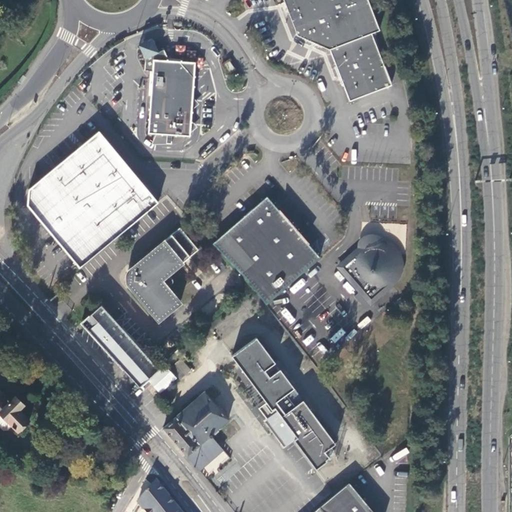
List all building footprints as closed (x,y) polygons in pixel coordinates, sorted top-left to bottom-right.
[(366,0),(283,0),(288,12),(296,35),(312,42),(332,51),(342,77),(352,102),(391,88),(372,36),(380,34),(366,0)] [(190,138),(196,64),(170,62),(165,51),(159,54),(153,40),(139,47),(146,61),(145,72),(153,73),(149,135),(157,135),(157,140),(162,145),(167,146),(168,136),(190,138)] [(226,66),(231,74),(235,70),(230,63),(226,66)] [(79,267),(156,200),(96,131),(46,174),(27,190),(26,206),(79,267)] [(267,305),(322,258),(267,198),(214,245),(231,264),(253,290),(267,305)] [(180,228),(131,269),(130,286),(159,321),(181,303),(162,280),(198,250),(180,228)] [(382,241),(372,237),(366,238),(360,247),(362,250),(340,268),(371,305),(396,284),(399,280),(401,276),(402,272),(402,267),(402,262),(400,258),(398,254),(395,250),(389,246),(382,244),(382,241)] [(82,322),(140,387),(148,380),(159,370),(100,306),(82,322)] [(294,440),(315,470),(326,462),(325,460),(328,458),(324,452),(335,444),(254,336),(231,354),(271,408),(274,413),(267,419),(271,425),(275,430),(274,433),(283,435),(289,443),(294,440)] [(182,355),(179,351),(165,364),(168,368),(179,358),(182,355)] [(189,369),(179,358),(168,368),(180,381),(191,371),(189,369)] [(159,370),(148,380),(160,393),(175,379),(163,366),(159,370)] [(163,429),(186,455),(192,451),(197,457),(202,458),(209,452),(212,456),(222,448),(210,434),(228,419),(204,393),(163,429)] [(0,412),(9,403),(0,394),(0,412)] [(9,403),(0,412),(0,414),(18,432),(30,421),(19,410),(23,406),(15,397),(9,403)] [(154,483),(138,503),(140,505),(145,511),(175,511),(178,509),(158,483),(154,483)] [(370,511),(349,486),(317,511),(370,511)]
